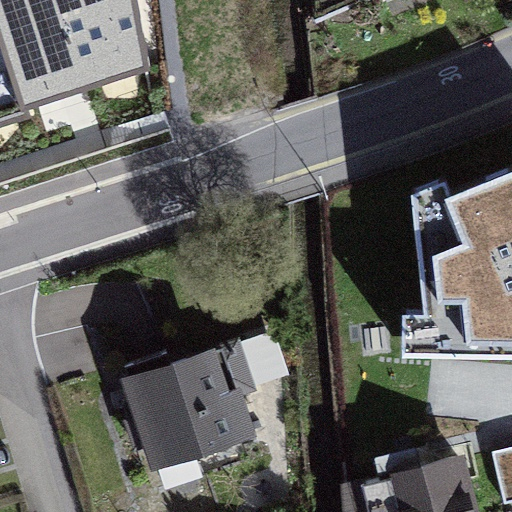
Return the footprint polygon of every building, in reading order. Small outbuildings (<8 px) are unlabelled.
[(0,0),(0,144),(179,89),(150,0),(0,0)] [(511,145),(481,154),(511,266),(511,145)] [(368,454),(377,511),(466,511),(394,287),(326,308),(342,454),(368,454)] [(229,332),(120,363),(151,471),(260,440),(229,332)] [(511,441),(471,452),(487,501),(511,495),(511,441)]
